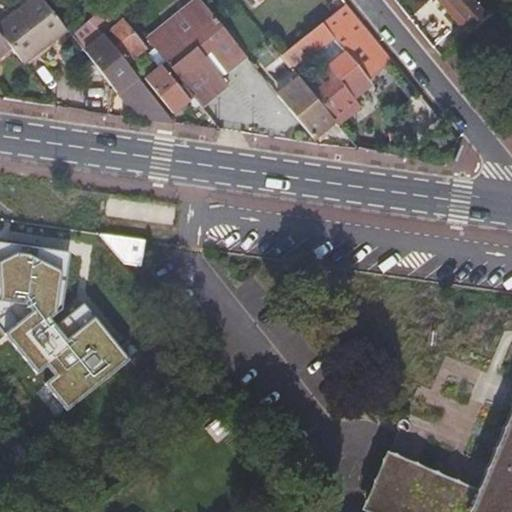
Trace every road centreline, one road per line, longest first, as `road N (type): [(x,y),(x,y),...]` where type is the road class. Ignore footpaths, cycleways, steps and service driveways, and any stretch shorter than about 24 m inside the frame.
road 1 (primary): [(504,205),(0,134)]
road 2 (residential): [(370,0),(493,149),(504,205)]
